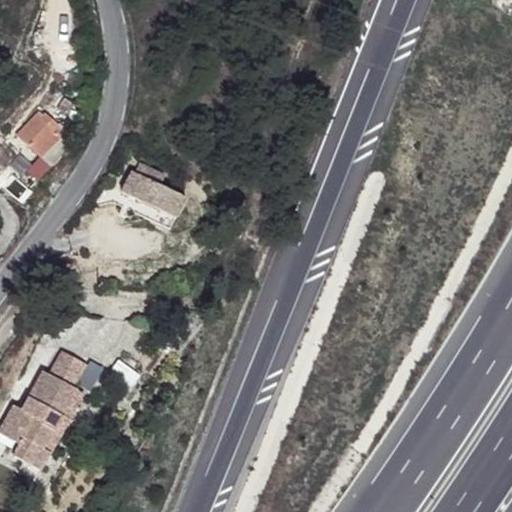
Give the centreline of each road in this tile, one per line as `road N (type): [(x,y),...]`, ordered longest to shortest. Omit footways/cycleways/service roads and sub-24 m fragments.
road 1 (motorway): [(406,0),(196,511)]
road 2 (tertiary): [(95,0),(105,56),(98,133),(56,215),(0,290)]
road 3 (motorway): [(511,309),(381,511)]
road 4 (unknown): [(0,339),(41,311),(133,302)]
